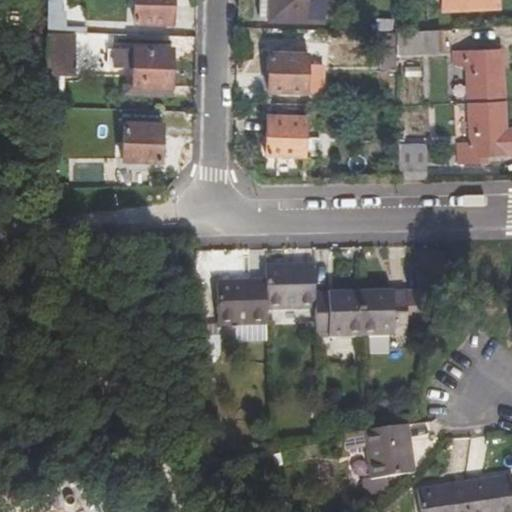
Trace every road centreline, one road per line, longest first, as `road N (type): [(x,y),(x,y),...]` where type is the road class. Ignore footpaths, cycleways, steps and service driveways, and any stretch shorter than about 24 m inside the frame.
road 1 (residential): [(511,211),(244,220),(205,212)]
road 2 (residential): [(210,0),(205,212)]
